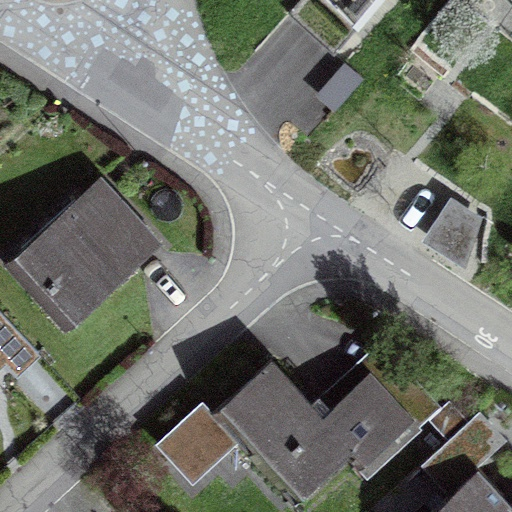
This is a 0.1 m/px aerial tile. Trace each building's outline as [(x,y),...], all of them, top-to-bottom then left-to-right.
[(302,0),(291,13),(336,51),(380,0),(302,0)] [(165,252),(105,183),(3,270),(63,340),(165,252)] [(0,363),(6,358),(16,371),(40,351),(0,309),(0,363)] [(322,414),(272,363),(212,421),(298,509),(350,459),(370,479),(418,431),(362,374),(322,414)] [(511,511),(511,508),(509,511),(476,476),(438,511),(511,511)]
